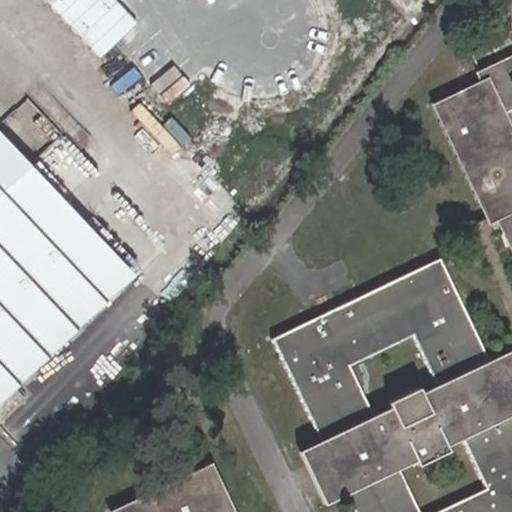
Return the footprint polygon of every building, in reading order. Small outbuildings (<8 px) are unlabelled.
[(438,109),(491,218),(496,215),(505,211),(511,226),(511,227),(504,232),(511,247),(511,58),(478,75),(483,87),(438,109)] [(0,419),(24,397),(22,396),(15,388),(131,276),(61,202),(0,138),(0,419)] [(503,229),(504,232),(511,227),(511,226),(505,211),(496,215),(503,229)] [(496,215),(491,218),(483,222),(470,228),(511,315),(511,280),(490,236),(503,229),(496,215)] [(511,511),(511,410),(507,400),(501,402),(491,380),(496,377),(489,361),(439,259),(271,340),(319,441),(327,458),(331,456),(342,477),(338,480),(345,496),(352,511),(511,511)] [(140,285),(131,276),(15,388),(22,396),(140,285)] [(511,350),(489,361),(496,377),(491,380),(501,402),(507,400),(511,410),(511,350)] [(323,506),(345,496),(338,480),(342,477),(331,456),(327,458),(319,441),(296,452),(323,506)] [(124,511),(226,511),(207,473),(124,511)]
